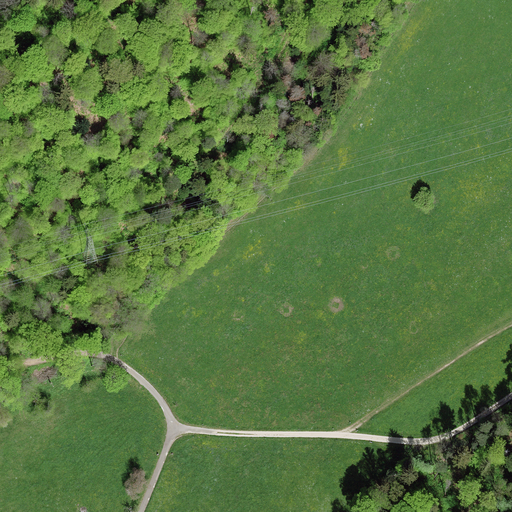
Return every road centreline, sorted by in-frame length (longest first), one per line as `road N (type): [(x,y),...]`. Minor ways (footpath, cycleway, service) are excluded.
road 1 (track): [(306,0),(262,81),(146,242),(126,286),(116,360)]
road 2 (track): [(341,435),(511,325)]
road 3 (track): [(341,435),(434,439),(511,395)]
road 4 (track): [(174,427),(341,435)]
